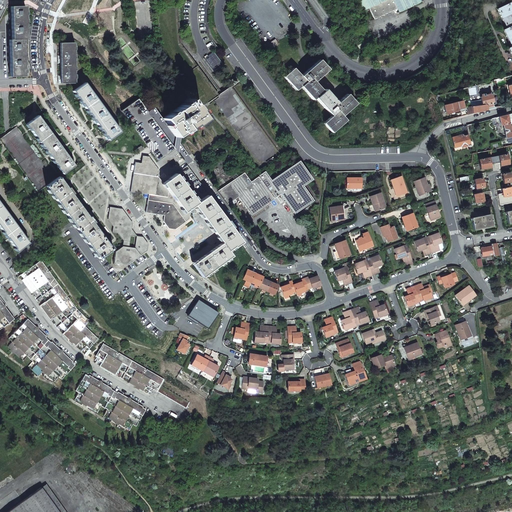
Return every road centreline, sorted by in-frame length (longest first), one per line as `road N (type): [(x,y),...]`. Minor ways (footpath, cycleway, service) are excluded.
road 1 (track): [(346,455),(252,462),(238,456),(318,416),(319,408),(191,422)]
road 2 (residential): [(221,0),(221,31),(309,149),(328,159),(420,158)]
road 3 (residential): [(0,260),(51,332),(87,365),(191,422)]
road 4 (residential): [(163,251),(45,81)]
road 5 (residential): [(174,142),(261,262),(319,269)]
road 6 (tertiary): [(440,0),(431,47),(401,71),(354,68),(320,38)]
road 7 (track): [(511,408),(346,455)]
road 8 (track): [(346,455),(402,478),(511,461)]
road 9 (residential): [(70,229),(115,289),(163,251)]
